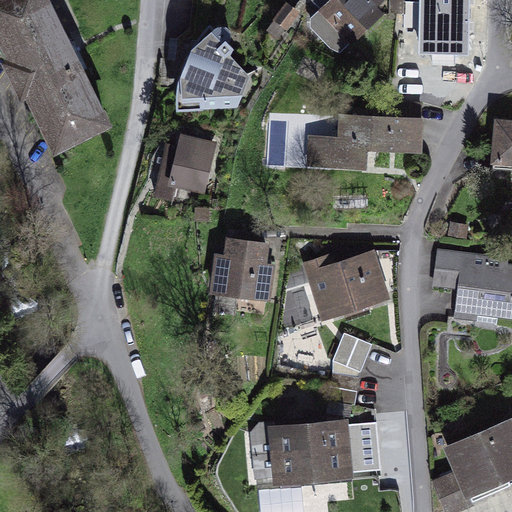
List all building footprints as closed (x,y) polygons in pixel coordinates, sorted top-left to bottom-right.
[(45,0),(0,0),(0,33),(14,61),(15,60),(31,93),(30,94),(46,127),(53,123),(64,146),(108,124),(96,99),(90,102),(72,67),(78,64),(68,45),(62,47),(42,7),(48,4),(45,0)] [(332,0),(313,18),(313,27),(322,37),(330,37),(339,29),(353,42),(382,16),(372,5),(377,0),(332,0)] [(390,0),(390,13),(403,13),(403,0),(390,0)] [(467,0),(422,0),(422,52),(467,52),(467,0)] [(288,6),(270,28),(280,36),(297,14),(288,6)] [(227,30),(223,28),(216,29),(213,32),(211,36),(207,46),(204,52),(202,56),(202,62),(202,70),(199,76),(192,79),(190,84),(189,108),(237,106),(240,97),(241,93),(243,90),(246,81),(245,76),(242,71),(238,66),(234,65),(231,61),(230,57),(231,52),(234,49),(229,44),(230,40),(230,37),(229,33),(227,30)] [(342,140),(314,139),(313,166),(364,168),(365,149),(421,151),(422,120),(343,116),(342,140)] [(511,123),(498,122),(495,168),(511,169),(511,123)] [(178,142),(168,140),(157,195),(169,198),(172,185),(206,191),(216,138),(180,130),(178,142)] [(453,223),(452,233),(468,235),(469,225),(453,223)] [(266,244),(232,240),(230,255),(219,254),(213,293),(218,294),(216,311),(233,313),(235,296),(267,300),(271,274),(262,273),(266,244)] [(468,253),(438,250),(435,277),(459,279),(455,318),(478,320),(479,311),(511,315),(511,269),(504,269),(505,260),(467,256),(468,253)] [(384,296),(371,256),(332,269),(328,258),(308,264),(325,315),(384,296)] [(372,345),(345,333),(333,361),(360,372),(372,345)] [(333,374),(328,401),(356,406),(360,379),(333,374)] [(306,420),(260,423),(261,434),(252,434),(256,478),(301,474),(302,482),(326,480),(326,472),(345,470),(341,425),(307,428),(306,420)] [(511,421),(448,448),(459,473),(435,483),(447,511),(511,484),(511,479),(510,474),(511,473),(511,421)]
